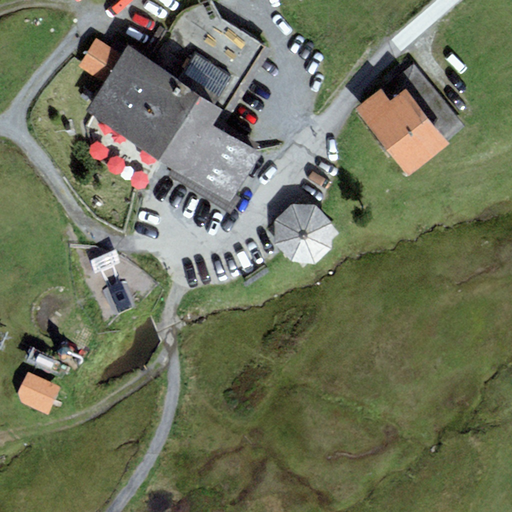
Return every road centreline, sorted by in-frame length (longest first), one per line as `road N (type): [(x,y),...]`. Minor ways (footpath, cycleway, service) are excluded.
road 1 (unclassified): [(196,254),(239,246),(346,100),(443,0)]
road 2 (track): [(119,511),(180,394),(177,304),(196,254)]
road 3 (track): [(21,135),(21,96),(79,33),(62,5),(0,12)]
road 4 (track): [(139,241),(81,220),(21,135),(0,133)]
